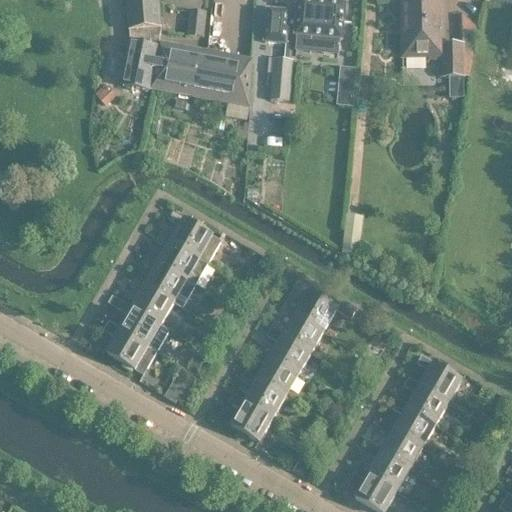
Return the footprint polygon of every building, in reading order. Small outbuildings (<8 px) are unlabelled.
[(126,32),(127,43),(118,86),(146,91),(146,90),(155,44),(157,35),(158,34),(155,0),(123,0),(125,32),(126,32)] [(265,12),(262,44),(284,46),(285,33),(293,34),(293,37),(340,41),(343,6),(296,2),(295,17),(286,17),(287,14),(265,12)] [(439,2),(399,3),(400,60),(440,59),(441,80),(448,79),(461,79),(461,77),(467,77),(472,46),(458,46),(440,46),(439,2)] [(185,38),(201,40),(204,15),(188,13),(185,38)] [(155,44),(146,90),(226,106),(223,118),(244,122),(246,110),(249,62),(155,44)] [(268,102),(288,104),(291,62),(272,60),(268,102)] [(115,97),(107,89),(97,99),(104,107),(115,97)] [(168,245),(206,267),(219,245),(184,225),(185,223),(169,214),(164,224),(176,231),(169,244),(168,245)] [(155,268),(184,284),(193,289),(206,267),(168,245),(169,244),(156,236),(151,245),(164,253),(156,266),(155,268)] [(143,290),(171,306),(180,311),(193,289),(184,284),(155,268),(156,266),(143,259),(138,268),(151,275),(144,288),(143,290)] [(160,327),(171,306),(143,290),(144,288),(130,280),(125,289),(139,297),(131,310),(130,312),(167,334),(169,332),(160,327)] [(334,312),(310,298),(311,295),(294,285),(281,308),(294,316),(292,318),(321,334),(334,312)] [(155,356),(167,334),(130,312),(131,310),(118,303),(112,313),(125,321),(118,332),(117,334),(155,356)] [(281,308),(268,330),(281,337),(279,340),(309,356),(321,334),(292,318),(294,316),(281,308)] [(347,324),(352,316),(338,308),(334,316),(347,324)] [(209,325),(216,329),(221,320),(214,316),(209,325)] [(100,334),(113,341),(103,358),(141,380),(155,356),(117,334),(118,332),(105,325),(100,334)] [(276,346),(268,360),(266,363),(296,379),(309,356),(279,340),(281,337),(268,330),(263,339),(276,346)] [(212,342),(204,337),(199,347),(206,351),(212,342)] [(283,401),(296,379),(266,363),(268,360),(256,353),(250,362),(263,369),(256,382),(254,384),(283,401)] [(417,390),(446,407),(459,384),(442,375),(433,370),(434,368),(419,359),(413,368),(426,375),(418,388),(417,390)] [(434,368),(433,370),(442,375),(447,368),(437,362),(434,368)] [(195,378),(200,369),(190,364),(185,372),(195,378)] [(250,391),(243,404),(241,406),(270,423),(283,401),(254,384),(256,382),(243,375),(237,384),(250,391)] [(433,429),(446,407),(417,390),(418,388),(405,381),(401,390),(413,397),(405,411),(404,412),(433,429)] [(164,397),(175,403),(180,395),(169,389),(164,397)] [(228,429),(257,446),(270,423),(241,406),(243,404),(230,397),(225,406),(237,413),(228,429)] [(391,435),(421,451),(433,429),(404,412),(405,411),(392,403),(387,413),(400,420),(393,433),(391,435)] [(474,415),(468,411),(465,416),(471,420),(474,415)] [(486,420),(483,425),(494,431),(497,426),(486,420)] [(408,473),(421,451),(391,435),(393,433),(380,426),(375,434),(388,441),(380,455),(379,457),(408,473)] [(395,495),(408,473),(379,457),(380,455),(368,448),(362,457),(375,464),(367,477),(366,479),(395,495)] [(298,463),(292,474),(307,482),(313,472),(307,468),(298,463)] [(457,463),(453,470),(459,473),(463,467),(457,463)] [(385,511),(395,495),(366,479),(367,477),(355,470),(346,487),(358,494),(353,502),(370,511),(385,511)] [(447,493),(451,487),(445,484),(441,490),(447,493)] [(511,511),(511,500),(505,496),(500,505),(511,511)]
